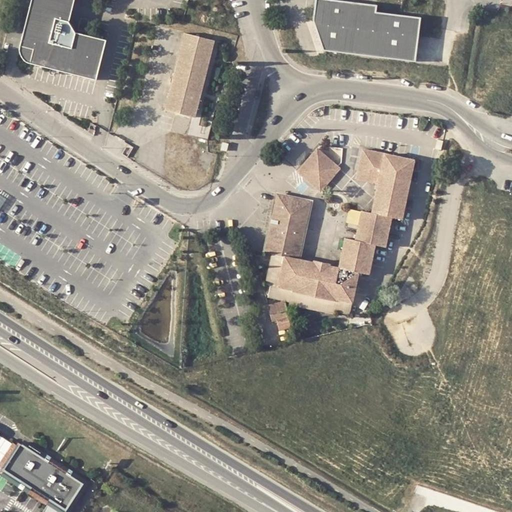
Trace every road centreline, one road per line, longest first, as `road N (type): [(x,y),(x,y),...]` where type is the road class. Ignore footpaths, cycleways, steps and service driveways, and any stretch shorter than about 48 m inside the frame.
road 1 (unclassified): [(0,88),(132,179),(191,204),(212,197),(304,91)]
road 2 (unclassified): [(0,350),(268,511)]
road 3 (secondary): [(312,511),(118,400)]
road 4 (secondary): [(118,400),(283,511)]
road 5 (unclassified): [(304,91),(350,86),(458,110)]
road 6 (secondary): [(118,400),(0,324)]
